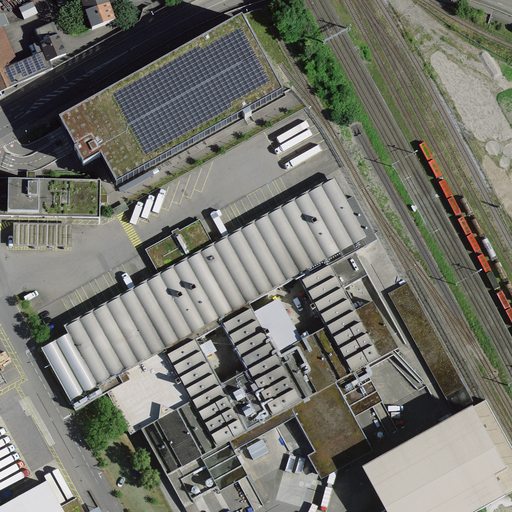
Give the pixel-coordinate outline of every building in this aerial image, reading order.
[(106,0),(81,0),(86,12),(108,4),(106,0)] [(38,13),(33,1),(19,8),(24,19),(38,13)] [(108,4),(86,12),(92,29),(114,20),(111,11),(108,4)] [(275,37),(260,9),(248,15),(264,43),(275,37)] [(2,15),(0,15),(0,91),(0,92),(25,81),(53,69),(50,61),(66,54),(59,38),(53,23),(36,31),(41,43),(35,45),(39,55),(17,65),(4,35),(5,34),(2,26),(6,24),(2,15)] [(281,96),(244,25),(60,122),(64,131),(71,143),(83,166),(101,156),(116,183),(281,96)] [(0,215),(100,218),(101,180),(30,179),(0,178),(0,215)] [(141,429),(167,476),(229,441),(234,451),(295,417),(315,452),(308,456),(318,474),(370,445),(336,383),(398,348),(373,302),(356,311),(343,289),(368,275),(355,252),(344,258),(340,252),(374,234),(354,197),(325,213),(319,203),(304,211),(301,205),(279,217),(282,223),(254,239),(251,233),(223,248),(227,254),(200,268),(198,264),(218,253),(200,220),(145,250),(163,281),(41,348),(76,410),(107,393),(130,435),(141,429)] [(408,283),(388,294),(456,416),(475,405),(408,283)] [(387,509),(381,511),(474,511),(511,491),(511,446),(486,400),(481,403),(472,407),(473,408),(365,468),(387,509)] [(84,511),(76,498),(59,508),(45,482),(0,507),(0,511),(84,511)]
